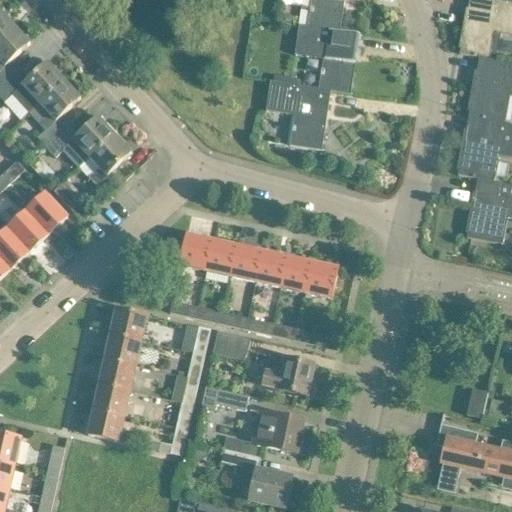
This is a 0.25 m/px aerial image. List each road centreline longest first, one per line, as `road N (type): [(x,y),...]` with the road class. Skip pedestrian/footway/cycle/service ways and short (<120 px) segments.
road 1 (residential): [(0,359),(205,172)]
road 2 (residential): [(345,511),(396,280)]
road 3 (residential): [(205,172),(46,0)]
road 4 (residential): [(408,221),(439,77),(410,0)]
road 5 (residential): [(408,221),(205,172)]
